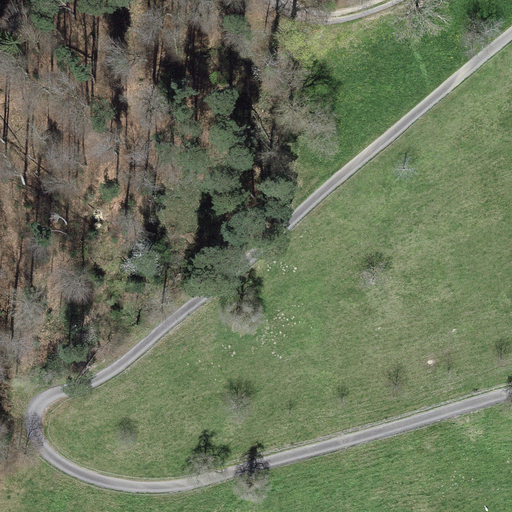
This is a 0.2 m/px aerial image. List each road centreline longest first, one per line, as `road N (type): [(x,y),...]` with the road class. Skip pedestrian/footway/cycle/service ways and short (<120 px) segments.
road 1 (track): [(511,36),(104,378),(56,396),(38,424),(56,454),(89,474),(183,485),(511,396)]
road 2 (track): [(279,0),(340,20),(395,0)]
